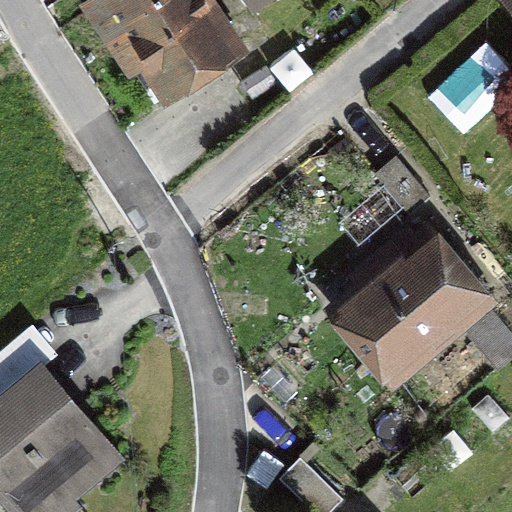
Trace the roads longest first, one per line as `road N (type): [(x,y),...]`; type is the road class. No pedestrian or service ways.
road 1 (residential): [(161,228),(432,0)]
road 2 (residential): [(217,511),(222,424),(213,356),(161,228)]
road 3 (residential): [(161,228),(22,0)]
